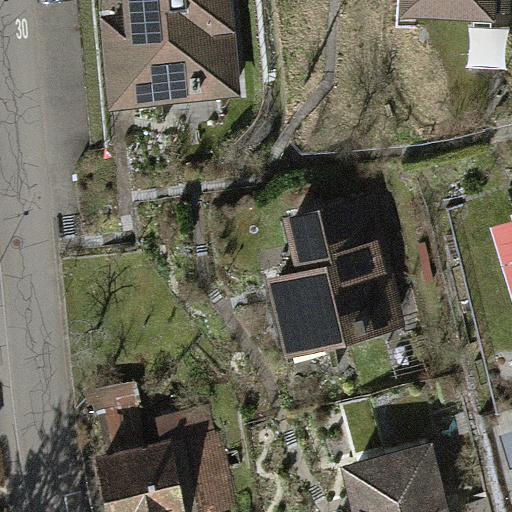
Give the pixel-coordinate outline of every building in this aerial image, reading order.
[(221,0),(134,0),(137,19),(113,21),(118,74),(131,73),(132,93),(229,84),(221,0)] [(401,0),(399,2),(397,26),(416,26),(417,7),(493,13),(493,10),(509,11),(509,0),(401,0)] [(394,319),(366,200),(296,216),(308,269),(279,276),(290,326),(303,323),(307,340),(394,319)] [(221,435),(104,458),(114,511),(195,511),(235,505),(221,435)] [(440,511),(426,451),(356,468),(366,511),(440,511)] [(492,511),(489,497),(468,502),(470,511),(492,511)]
